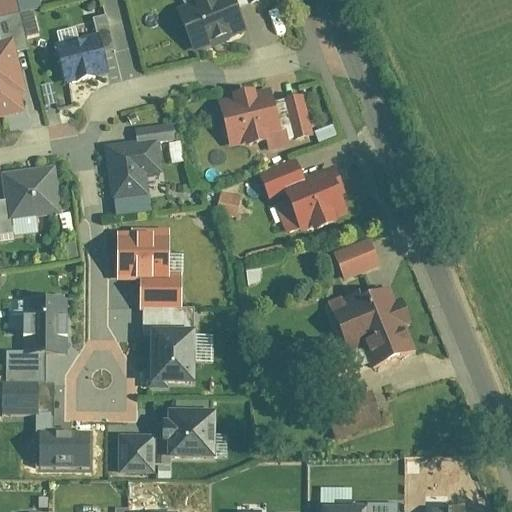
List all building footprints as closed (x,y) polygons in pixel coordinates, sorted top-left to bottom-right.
[(0,20),(21,15),(16,0),(4,0),(0,1),(0,20)] [(233,0),(209,0),(178,10),(192,54),(245,37),(237,11),(233,0)] [(233,0),(237,11),(267,2),(266,0),(233,0)] [(30,51),(21,15),(0,20),(0,34),(2,43),(15,40),(19,55),(30,51)] [(100,39),(103,50),(116,47),(110,17),(96,20),(100,39)] [(100,39),(57,48),(65,85),(108,75),(103,50),(100,39)] [(29,95),(19,55),(15,40),(2,43),(0,43),(0,120),(27,113),(23,96),(29,95)] [(271,88),(217,101),(228,148),(282,135),(271,88)] [(285,99),(294,138),(315,134),(305,95),(285,99)] [(175,123),(134,128),(136,141),(136,145),(160,142),(177,140),(175,123)] [(160,142),(136,145),(136,141),(105,145),(111,199),(150,195),(148,174),(163,172),(160,142)] [(283,191),(305,182),(303,177),(297,161),(259,176),(269,202),(285,196),(283,191)] [(295,221),(299,233),(312,228),(313,232),(338,222),(336,216),(346,212),(339,194),(343,192),(332,165),(303,177),(305,182),(283,191),(285,196),(286,200),(275,204),(283,225),(295,221)] [(57,166),(5,173),(8,201),(11,220),(63,213),(57,166)] [(219,192),(216,211),(236,215),(240,196),(219,192)] [(109,201),(112,218),(149,213),(147,196),(109,201)] [(11,220),(8,201),(0,202),(0,236),(13,235),(11,220)] [(146,281),(171,281),(171,235),(123,235),(123,281),(146,281)] [(344,282),(382,266),(370,239),(333,254),(344,282)] [(146,281),(147,307),(184,307),(184,281),(171,281),(146,281)] [(395,300),(390,286),(360,297),(357,291),(326,303),(345,351),(361,345),(370,368),(416,350),(406,325),(412,323),(402,297),(395,300)] [(44,356),(68,355),(67,296),(22,296),(22,356),(44,356)] [(149,330),(193,329),(193,307),(184,307),(147,307),(142,307),(142,330),(149,330)] [(150,385),(193,385),(193,329),(149,330),(150,385)] [(44,381),(44,356),(22,356),(5,356),(6,382),(44,381)] [(1,417),(39,417),(38,385),(1,385),(1,417)] [(335,442),(383,424),(370,390),(322,408),(335,442)] [(167,460),(213,459),(213,409),(167,410),(167,422),(161,422),(161,444),(167,444),(167,460)] [(98,434),(46,432),(45,469),(96,471),(98,434)] [(119,474),(155,474),(155,435),(118,435),(119,474)]
